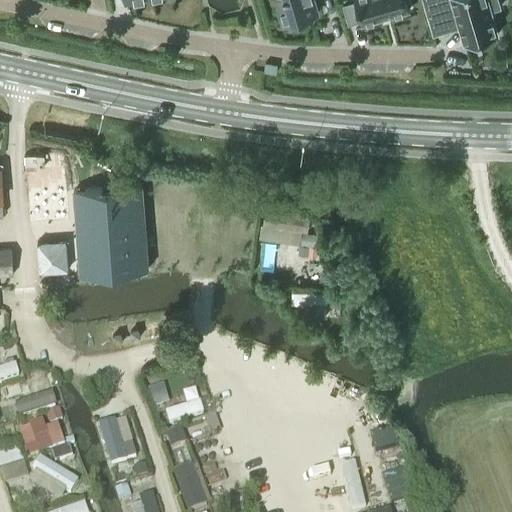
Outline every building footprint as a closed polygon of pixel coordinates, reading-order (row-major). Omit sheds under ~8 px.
[(312,0),(276,0),(283,22),(316,12),(312,0)] [(352,0),(342,3),(348,23),(360,19),(362,25),(382,19),(383,21),(390,19),(390,17),(409,11),(405,0),(352,0)] [(422,0),(433,34),(458,27),(463,44),(499,33),(492,10),(501,7),(499,0),(422,0)] [(24,155),(29,222),(69,219),(64,152),(24,155)] [(66,239),(37,241),(39,270),(67,268),(67,267),(81,266),(79,240),(66,241),(66,239)] [(9,247),(0,247),(0,271),(11,270),(9,247)]
